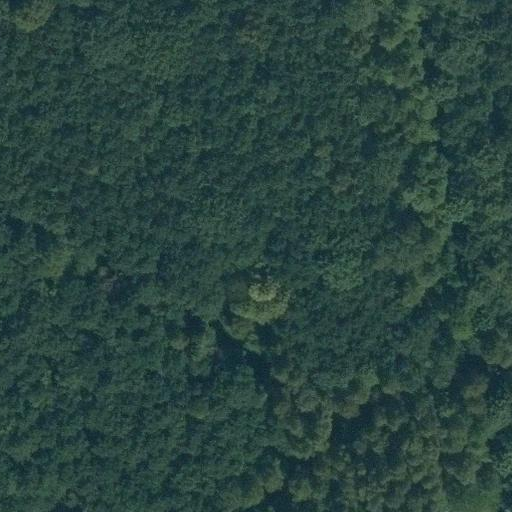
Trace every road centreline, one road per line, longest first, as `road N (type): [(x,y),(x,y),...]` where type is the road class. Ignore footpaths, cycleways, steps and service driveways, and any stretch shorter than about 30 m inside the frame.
road 1 (track): [(331,400),(184,295),(0,188)]
road 2 (track): [(511,338),(379,366),(299,422),(216,511)]
